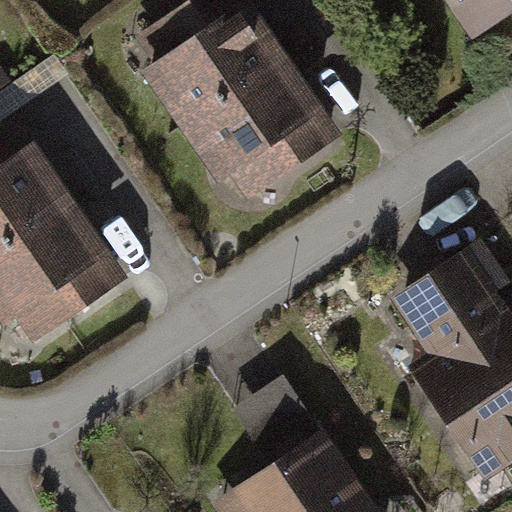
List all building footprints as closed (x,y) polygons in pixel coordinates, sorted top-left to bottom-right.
[(226,0),(180,0),(156,17),(174,43),(230,4),(226,0)] [(451,0),(471,28),(511,0),(451,0)] [(271,55),(234,1),(230,4),(174,43),(145,63),(182,117),(271,55)] [(271,55),(182,117),(219,170),(248,150),(303,112),(308,109),(271,55)] [(303,112),(248,150),(265,176),(321,138),(303,112)] [(0,124),(0,158),(16,147),(0,124)] [(0,237),(57,198),(20,145),(16,147),(0,158),(0,237)] [(57,198),(0,237),(0,306),(5,313),(33,294),(89,255),(94,252),(57,198)] [(89,255),(33,294),(51,320),(107,281),(89,255)] [(446,343),(423,358),(443,387),(430,396),(458,438),(471,429),(491,458),(511,443),(511,337),(510,334),(498,343),(443,261),(407,285),(446,343)] [(281,372),(224,410),(265,471),(304,444),(322,433),(281,372)] [(265,471),(242,486),(260,511),(350,511),(304,444),(265,471)]
